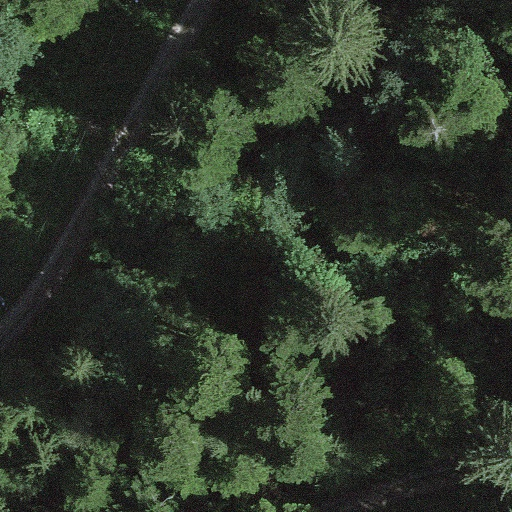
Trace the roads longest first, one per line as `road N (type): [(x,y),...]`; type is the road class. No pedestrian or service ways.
road 1 (track): [(209,0),(56,279),(0,345)]
road 2 (track): [(337,511),(511,458)]
